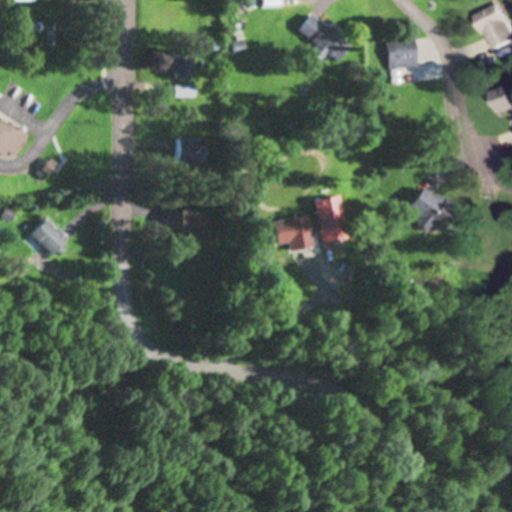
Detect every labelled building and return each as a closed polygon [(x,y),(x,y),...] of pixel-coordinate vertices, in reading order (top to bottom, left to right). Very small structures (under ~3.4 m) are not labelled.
[(511,24),(504,6),(481,16),(496,52),(511,44),(511,24)] [(311,53),(323,61),(326,56),(338,63),(350,44),(307,17),(297,33),(316,45),(311,53)] [(416,39),(387,43),(391,71),(420,68),(416,39)] [(174,80),(194,80),(194,52),(174,52),(174,80)] [(511,86),(493,92),(499,115),(511,112),(511,86)] [(174,87),(174,98),(195,98),(195,87),(174,87)] [(31,137),(2,117),(0,120),(0,156),(12,165),(31,137)] [(177,166),(205,166),(205,139),(177,139),(177,166)] [(409,210),(440,232),(457,208),(426,186),(409,210)] [(207,240),(207,213),(179,213),(179,240),(207,240)] [(292,252),(315,248),(311,217),(275,223),(279,246),(291,244),(292,252)] [(32,236),(56,257),(69,241),(46,221),(32,236)]
